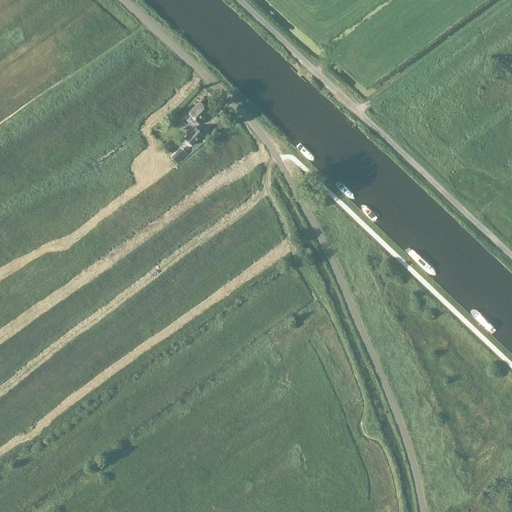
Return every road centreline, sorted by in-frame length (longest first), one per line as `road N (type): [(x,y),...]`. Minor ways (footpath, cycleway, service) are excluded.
road 1 (tertiary): [(422,511),(395,412),(277,159),(251,121),(145,21)]
road 2 (unclassified): [(511,258),(237,0)]
road 3 (track): [(511,372),(328,196),(277,159)]
